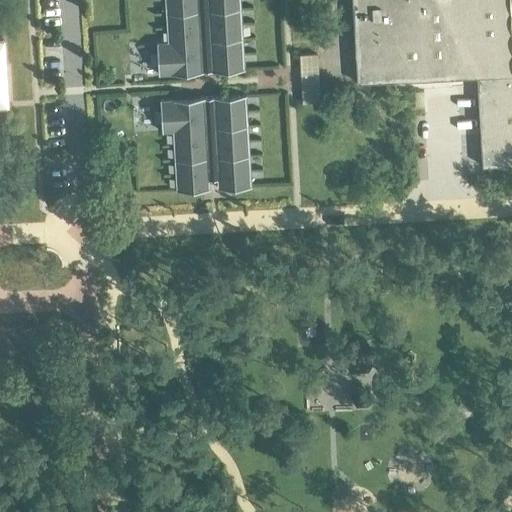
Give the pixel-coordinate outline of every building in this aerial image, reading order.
[(165,0),(168,41),(157,41),(159,74),(204,71),(204,70),(211,70),(211,71),(245,69),(240,0),(165,0)] [(511,16),(511,0),(353,0),(358,82),(432,78),(431,59),(447,58),(448,77),(478,75),(483,165),(511,163),(511,16)] [(300,54),(302,78),(318,77),(317,53),(300,54)] [(318,77),(302,78),(303,102),(320,101),(318,77)] [(205,96),(160,99),(162,131),(173,131),(177,190),(211,188),(210,179),(217,178),(218,188),(252,186),(247,94),(213,96),(205,97),(205,96)] [(348,341),(340,357),(351,372),(369,371),(377,355),(367,340),(348,341)]
